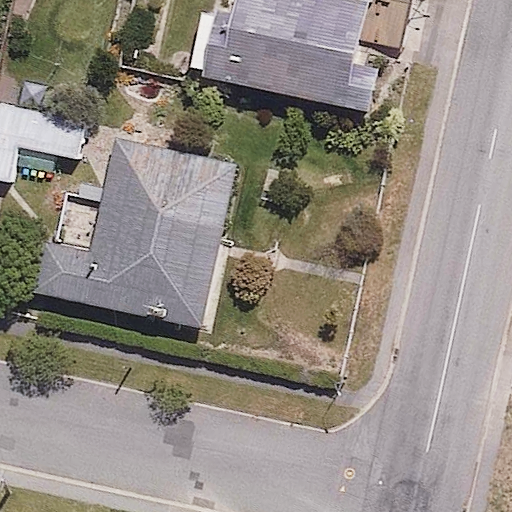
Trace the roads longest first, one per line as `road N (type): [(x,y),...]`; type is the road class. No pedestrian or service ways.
road 1 (residential): [(511,56),(415,502)]
road 2 (residential): [(415,502),(0,413)]
